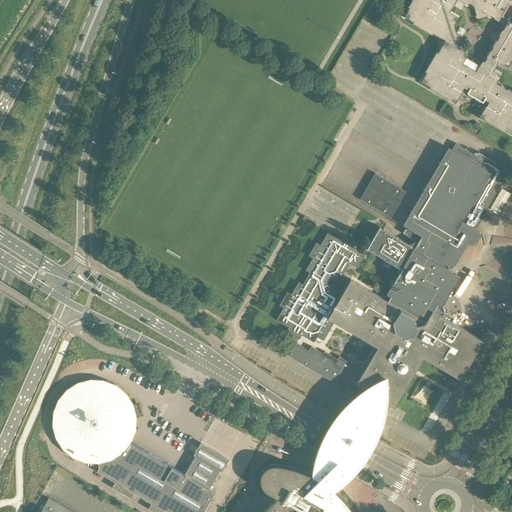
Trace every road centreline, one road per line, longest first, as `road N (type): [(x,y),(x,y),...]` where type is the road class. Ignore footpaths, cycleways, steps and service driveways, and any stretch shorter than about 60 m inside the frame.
road 1 (secondary): [(430,487),(73,279)]
road 2 (secondary): [(65,300),(321,437),(421,504)]
road 3 (primary): [(0,283),(102,0)]
road 4 (primary): [(73,279),(87,145),(131,0)]
road 5 (primary): [(0,456),(65,300)]
road 6 (primary): [(64,0),(0,118)]
